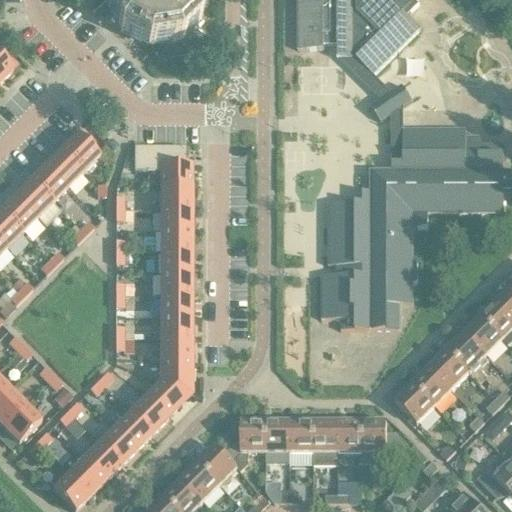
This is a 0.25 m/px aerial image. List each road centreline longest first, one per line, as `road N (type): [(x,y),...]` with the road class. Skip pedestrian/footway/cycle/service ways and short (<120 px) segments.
road 1 (residential): [(216,367),(217,116)]
road 2 (residential): [(217,116),(139,115),(87,67)]
road 3 (residential): [(0,154),(87,67)]
road 4 (residential): [(231,0),(231,93),(217,116)]
